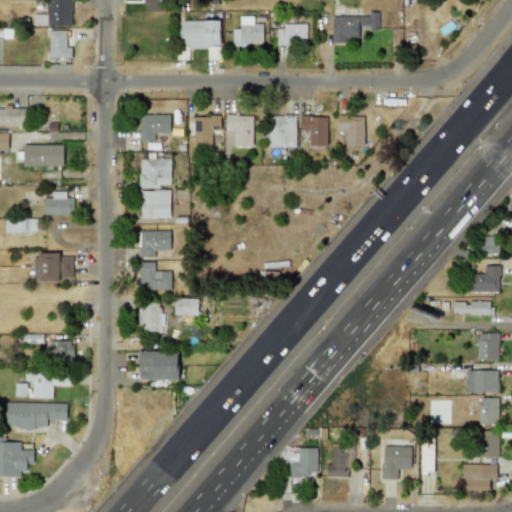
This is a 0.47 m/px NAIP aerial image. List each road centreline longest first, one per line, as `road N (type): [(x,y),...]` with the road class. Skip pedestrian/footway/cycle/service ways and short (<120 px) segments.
road 1 (motorway): [(511,73),(136,511)]
road 2 (residential): [(0,78),(443,81),(494,21)]
road 3 (residential): [(68,483),(100,447),(100,0)]
road 4 (motorway): [(198,511),(511,149)]
